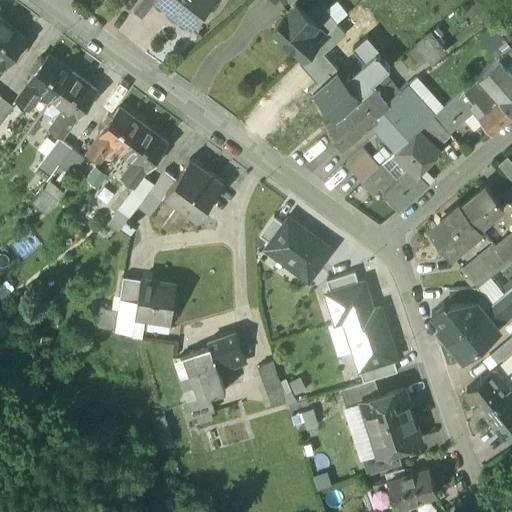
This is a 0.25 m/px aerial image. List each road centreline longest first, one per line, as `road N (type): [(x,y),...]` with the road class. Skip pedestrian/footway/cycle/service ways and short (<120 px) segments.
road 1 (residential): [(45,0),(385,243)]
road 2 (residential): [(385,243),(478,501)]
road 3 (residential): [(385,243),(511,137)]
